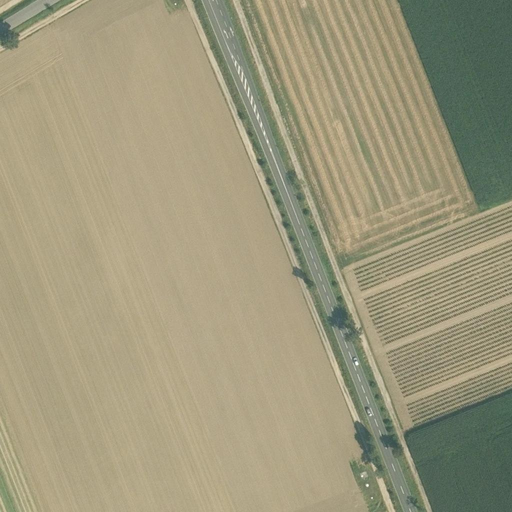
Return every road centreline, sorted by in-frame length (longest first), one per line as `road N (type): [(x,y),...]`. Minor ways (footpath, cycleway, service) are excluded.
road 1 (track): [(191,0),(392,511)]
road 2 (tertiary): [(410,511),(211,0)]
road 3 (track): [(235,0),(430,511)]
